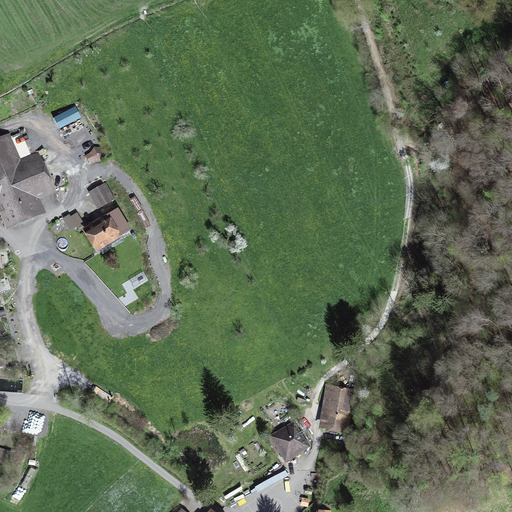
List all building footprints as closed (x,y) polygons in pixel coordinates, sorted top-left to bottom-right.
[(77,107),(54,117),(59,130),(82,120),(77,107)] [(21,164),(9,138),(0,142),(0,216),(8,234),(47,217),(41,204),(56,197),(38,156),(21,164)] [(86,154),(90,162),(102,156),(97,148),(86,154)] [(105,184),(89,193),(97,207),(113,198),(105,184)] [(79,211),(64,218),(70,232),(85,225),(79,211)] [(128,232),(117,213),(90,230),(102,248),(128,232)] [(357,390),(329,386),(322,431),(350,435),(357,390)] [(23,426),(24,410),(6,409),(5,425),(23,426)] [(310,441),(293,416),(268,431),(284,457),(310,441)]
